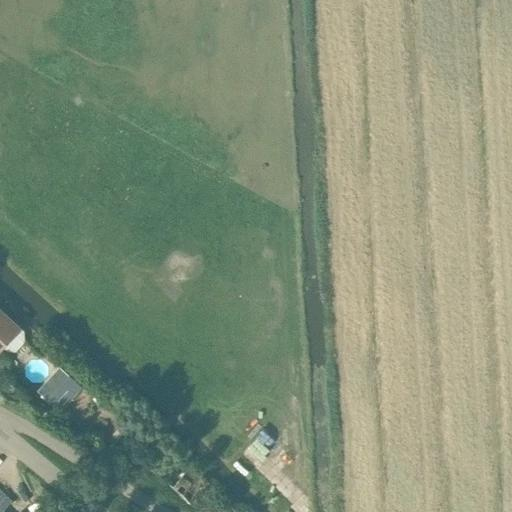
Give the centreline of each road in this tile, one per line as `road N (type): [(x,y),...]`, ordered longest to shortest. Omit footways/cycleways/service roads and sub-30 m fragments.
road 1 (unclassified): [(0,423),(46,439),(160,511)]
road 2 (track): [(297,511),(226,412),(195,384)]
road 3 (tertiary): [(0,430),(90,511)]
